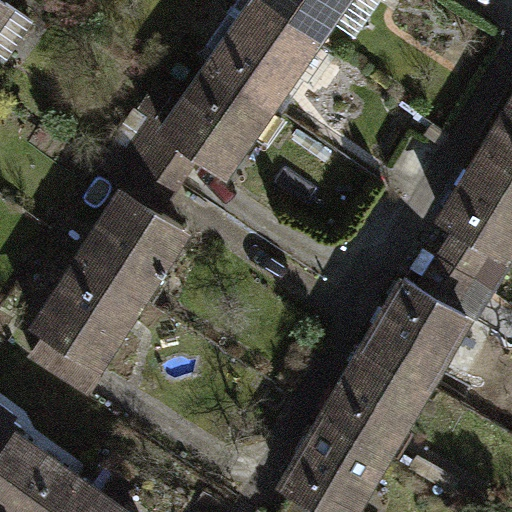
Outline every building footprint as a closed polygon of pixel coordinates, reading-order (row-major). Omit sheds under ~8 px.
[(236,0),(139,143),(218,197),(352,0),(236,0)] [(0,8),(0,48),(19,21),(0,8)] [(511,101),(440,222),(511,264),(511,101)] [(114,198),(23,339),(96,387),(187,245),(114,198)] [(411,295),(279,493),(308,511),(370,511),(483,343),(411,295)] [(6,429),(0,436),(0,511),(1,511),(45,511),(71,476),(6,429)] [(121,511),(71,476),(45,511),(121,511)]
